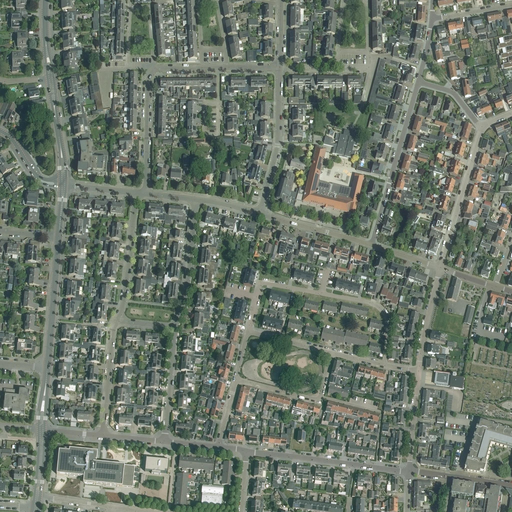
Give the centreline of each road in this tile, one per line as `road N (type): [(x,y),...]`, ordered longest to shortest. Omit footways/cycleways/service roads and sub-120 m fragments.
road 1 (residential): [(384,365),(386,316),(375,305),(260,281)]
road 2 (residential): [(370,245),(418,81)]
road 3 (residential): [(154,68),(148,8),(129,8),(127,67),(151,71)]
road 4 (residential): [(258,212),(278,144),(279,67)]
road 5 (residential): [(440,269),(481,128)]
road 6 (residential): [(376,467),(245,451)]
road 7 (tertiary): [(46,367),(58,237)]
road 8 (residential): [(146,193),(151,71)]
